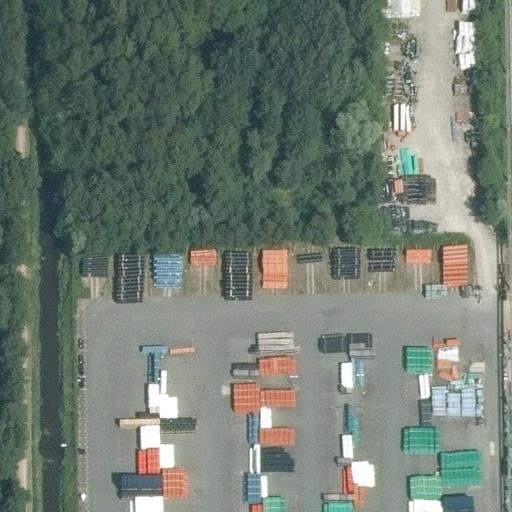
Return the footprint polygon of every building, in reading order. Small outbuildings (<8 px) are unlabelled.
[(261,350),(228,352),(230,374),(242,373),(243,397),(264,395),(261,350)] [(163,381),(164,356),(128,355),(128,378),(149,378),(149,381),(163,381)] [(265,420),(264,400),(236,401),(236,421),(265,420)] [(230,454),(231,475),(264,475),(264,454),(230,454)] [(187,493),(186,468),(166,469),(167,494),(187,493)] [(238,483),(240,510),(267,509),(265,481),(238,483)] [(122,511),(162,511),(163,502),(123,502),(122,511)]
